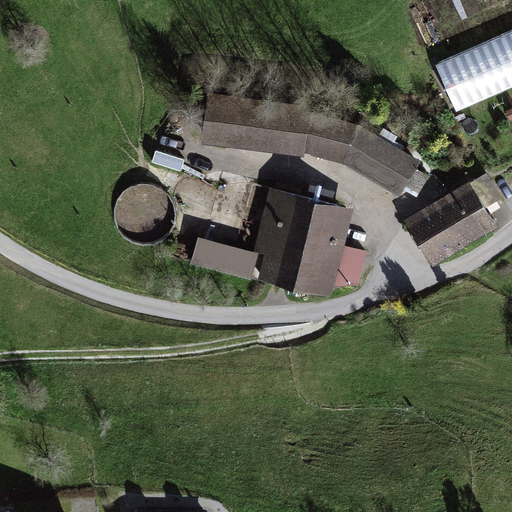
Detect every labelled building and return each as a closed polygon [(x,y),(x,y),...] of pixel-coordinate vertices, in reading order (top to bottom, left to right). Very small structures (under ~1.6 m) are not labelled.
[(511,30),(436,64),(456,110),(511,85),(511,30)] [(309,113),(215,101),(211,136),(300,147),(346,160),(398,191),(416,160),(358,127),(309,113)] [(471,183),(410,219),(434,258),(494,222),(471,183)] [(339,205),(272,188),(254,257),(248,277),(267,282),(269,275),(317,288),(339,205)] [(248,277),(254,257),(201,243),(196,261),(230,270),(229,271),(248,277)] [(340,244),(329,285),(358,284),(366,252),(340,244)]
